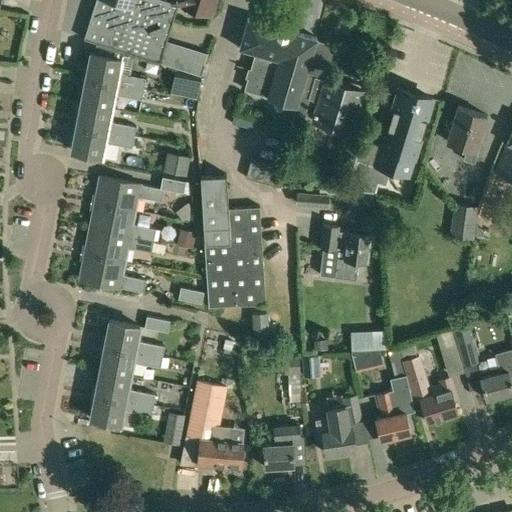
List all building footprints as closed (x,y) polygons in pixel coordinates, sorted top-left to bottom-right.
[(175,67),(200,75),(207,52),(167,39),(177,4),(211,14),(215,0),(95,0),(84,39),(96,43),(122,50),(160,62),(175,67)] [(245,88),(271,96),(291,28),(248,16),(239,47),(256,52),(245,88)] [(287,137),(296,140),(309,96),(318,99),(313,118),(351,129),(363,88),(360,88),(360,84),(351,81),(348,84),(316,74),(316,75),(306,72),(317,36),(291,28),(271,96),(297,103),(287,137)] [(90,51),(86,76),(143,88),(145,77),(118,72),(122,50),(96,43),(94,52),(90,51)] [(180,93),(197,96),(201,75),(184,71),(178,73),(175,87),(180,93)] [(86,76),(81,100),(111,106),(114,93),(141,98),(143,88),(86,76)] [(362,175),(386,182),(391,167),(408,172),(430,96),(399,87),(395,102),(385,99),(362,175)] [(81,100),(76,125),(134,136),(136,125),(108,120),(111,106),(81,100)] [(463,158),(475,162),(478,151),(475,150),(487,114),(457,104),(446,140),(467,147),(463,158)] [(71,150),(101,156),(104,141),(132,147),(134,136),(76,125),(71,150)] [(495,169),(511,176),(511,129),(506,142),(507,142),(495,169)] [(162,170),(185,175),(186,165),(188,155),(166,151),(162,170)] [(246,177),(273,185),(279,164),(252,157),(246,177)] [(207,290),(207,302),(207,306),(265,303),(260,206),(229,208),(226,173),(201,174),(207,290)] [(100,175),(95,201),(134,209),(137,195),(161,200),(164,188),(159,187),(100,175)] [(161,175),(159,187),(164,188),(182,192),(185,180),(161,175)] [(309,205),(327,206),(328,193),(310,192),(309,205)] [(345,198),(348,214),(377,210),(374,194),(345,198)] [(95,201),(90,227),(154,239),(156,227),(132,223),(134,209),(95,201)] [(450,234),(473,238),(478,205),(455,201),(450,234)] [(0,227),(10,228),(10,209),(0,208),(0,227)] [(335,276),(356,279),(358,261),(368,262),(372,232),(346,229),(345,231),(337,230),(338,224),(322,221),(318,247),(335,249),(336,247),(343,248),(342,257),(337,256),(335,276)] [(90,227),(85,252),(124,260),(127,246),(151,251),(154,239),(90,227)] [(177,244),(191,247),(194,231),(181,228),(177,244)] [(79,278),(143,291),(146,279),(122,274),(124,260),(85,252),(79,278)] [(178,297),(207,302),(207,290),(180,285),(178,297)] [(209,306),(207,306),(199,304),(198,311),(207,313),(209,306)] [(253,313),(255,335),(268,334),(266,312),(253,313)] [(143,326),(166,331),(169,319),(146,315),(143,326)] [(109,319),(105,344),(162,356),(165,345),(137,340),(140,325),(109,319)] [(435,332),(442,356),(457,352),(450,328),(435,332)] [(351,330),(351,347),(384,347),(383,329),(351,330)] [(456,335),(464,363),(478,359),(470,331),(456,335)] [(224,345),(234,347),(236,338),(226,336),(224,345)] [(314,340),(315,350),(327,349),(327,339),(314,340)] [(105,344),(100,369),(130,374),(133,361),(160,366),(162,356),(105,344)] [(400,346),(402,355),(409,353),(406,344),(400,346)] [(479,377),(484,397),(511,389),(511,380),(510,375),(511,374),(511,347),(494,352),(499,371),(479,377)] [(420,396),(427,421),(457,412),(452,398),(457,396),(450,375),(438,378),(441,390),(431,393),(428,383),(428,382),(424,369),(419,353),(411,356),(411,355),(404,357),(407,369),(406,369),(407,373),(410,387),(413,398),(420,396)] [(283,355),(284,373),(288,373),(300,372),(299,354),(283,355)] [(301,355),(303,376),(321,375),(320,354),(301,355)] [(100,369),(95,393),(153,404),(155,393),(127,388),(130,374),(100,369)] [(301,391),(300,372),(288,373),(288,391),(301,391)] [(216,465),(242,467),(244,442),(231,441),(233,425),(220,424),(226,384),(198,379),(187,434),(186,434),(180,463),(215,466),(216,465)] [(375,416),(380,438),(410,431),(404,409),(396,412),(390,390),(377,393),(382,415),(375,416)] [(90,418),(121,424),(123,409),(151,415),(153,404),(95,393),(90,418)] [(323,436),(325,452),(356,448),(353,426),(350,426),(349,422),(363,420),(358,394),(343,396),(344,404),(325,407),(326,417),(316,418),(318,437),(323,436)] [(162,440),(178,444),(184,414),(168,411),(162,440)] [(262,446),(264,467),(293,464),(291,436),(300,435),(299,425),(284,426),(285,444),(262,446)]
